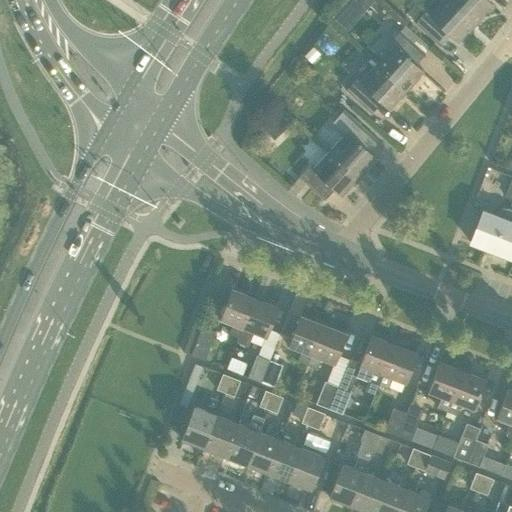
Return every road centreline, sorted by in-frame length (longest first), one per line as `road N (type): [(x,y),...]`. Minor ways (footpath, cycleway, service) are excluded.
road 1 (primary): [(0,468),(56,333),(144,164)]
road 2 (residential): [(510,41),(361,222),(346,256)]
road 3 (primary): [(106,128),(0,345)]
road 4 (residential): [(346,256),(270,211),(164,127)]
road 5 (residential): [(144,164),(232,217),(346,256)]
road 6 (residential): [(511,320),(346,256)]
road 7 (tertiary): [(20,0),(56,67),(106,128)]
road 8 (primary): [(164,127),(244,0)]
road 9 (residential): [(272,511),(151,465)]
